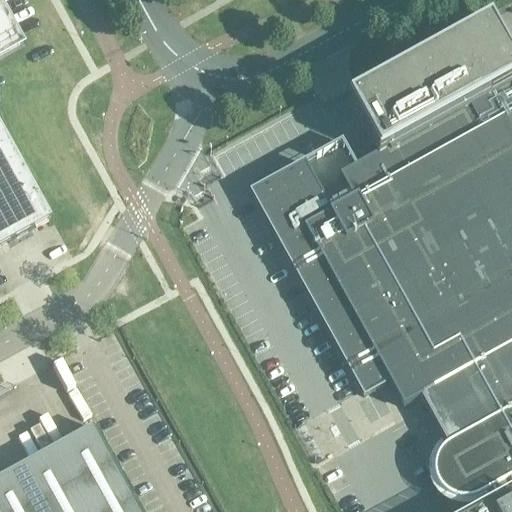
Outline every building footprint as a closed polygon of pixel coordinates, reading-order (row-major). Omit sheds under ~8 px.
[(0,56),(20,46),(0,9),(0,56)] [(453,444),(511,412),(511,65),(490,26),(349,104),(378,157),(355,170),(341,144),(247,196),(361,401),(389,386),(403,411),(427,397),(453,444)] [(0,248),(51,220),(0,127),(0,248)] [(511,511),(511,412),(453,444),(446,448),(442,452),(438,456),(436,461),(434,464),(433,468),(433,474),(433,478),(434,483),(437,489),(439,493),(443,497),(447,500),(452,503),(458,505),(466,505),(474,504),(482,500),(492,494),(498,505),(486,511),(511,511)] [(0,511),(137,511),(94,434),(92,430),(0,480),(0,511)]
